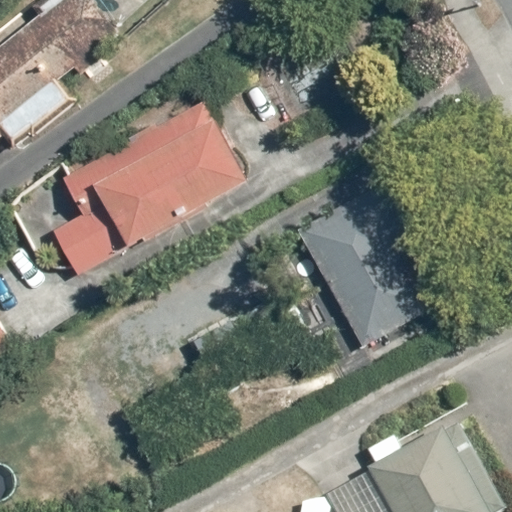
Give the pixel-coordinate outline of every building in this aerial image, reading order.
[(0,142),(4,139),(19,156),(84,107),(64,84),(123,38),(92,0),(47,0),(0,37),(0,142)] [(254,189),(209,104),(68,180),(88,219),(57,234),(80,284),(254,189)] [(400,177),(301,231),(364,349),(447,306),(406,241),(430,229),(400,177)] [(264,306),(193,338),(218,393),(256,375),(289,361),(264,306)] [(0,358),(14,352),(0,323),(0,358)] [(509,511),(511,511),(511,508),(463,420),(372,467),(397,511),(509,511)]
